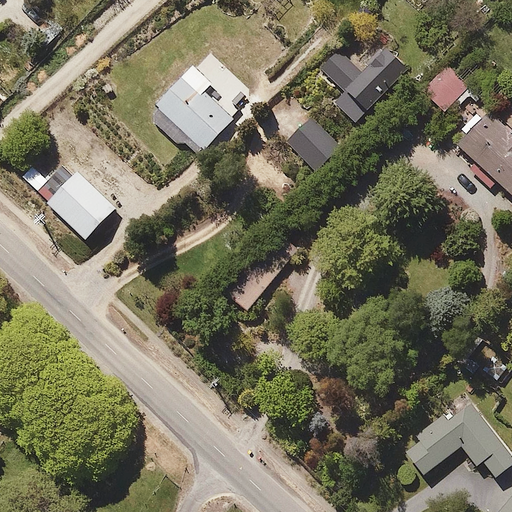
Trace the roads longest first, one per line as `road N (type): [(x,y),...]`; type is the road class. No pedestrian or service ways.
road 1 (unclassified): [(283,511),(0,245)]
road 2 (track): [(0,140),(136,0)]
